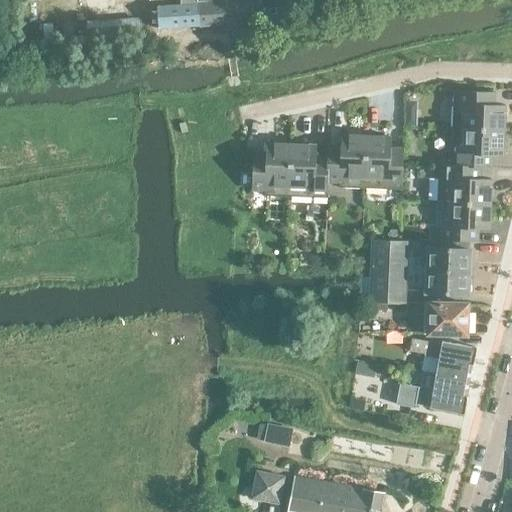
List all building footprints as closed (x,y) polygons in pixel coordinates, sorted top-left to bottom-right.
[(254,20),(252,0),(222,0),(176,4),(178,27),(254,20)] [(140,18),(86,21),(87,44),(141,41),(140,18)] [(453,128),(505,130),(506,105),(490,104),(490,93),(496,94),(496,92),(454,90),(453,128)] [(405,116),(405,126),(417,126),(418,120),(414,117),(405,116)] [(504,156),(505,130),(453,128),(452,153),(456,153),(456,165),(487,166),(487,155),(504,156)] [(365,188),(367,135),(342,134),(341,151),(330,150),(328,182),(339,182),(339,187),(365,188)] [(392,136),(367,135),(365,188),(402,190),(404,148),(403,148),(402,154),(391,153),(392,136)] [(290,196),(292,143),(267,142),(266,159),(255,158),(255,153),(254,153),(252,189),(265,190),(265,195),(290,196)] [(328,197),(328,182),(330,150),(330,145),(328,145),(328,162),(316,161),(317,144),(292,143),(290,196),(328,197)] [(493,166),(487,166),(456,165),(440,164),(438,202),(491,204),(492,179),(475,178),(476,167),(493,168),(493,166)] [(490,229),(491,204),(438,202),(437,227),(442,227),(442,240),(478,242),(479,240),(473,240),(473,229),(490,229)] [(391,230),(388,235),(391,240),(397,240),(400,235),(397,230),(391,230)] [(374,240),(372,278),(361,277),(360,301),(405,303),(407,242),(374,240)] [(428,263),(469,265),(470,250),(428,248),(428,263)] [(322,255),(310,256),(311,268),(323,267),(322,255)] [(469,265),(428,263),(427,278),(469,279),(469,265)] [(468,295),(469,279),(427,278),(427,293),(468,295)] [(372,302),(371,310),(388,311),(388,302),(372,302)] [(467,335),(468,304),(425,303),(424,333),(467,335)] [(402,333),(387,334),(387,343),(402,343),(402,333)] [(426,355),(473,365),(474,366),(478,347),(444,341),(443,344),(414,338),(411,350),(426,353),(426,355)] [(426,353),(411,350),(409,361),(438,367),(437,374),(470,381),(473,365),(426,355),(426,353)] [(426,381),(425,387),(425,388),(467,397),(470,381),(437,374),(435,383),(426,381)] [(425,388),(425,387),(401,384),(397,401),(413,404),(420,401),(422,401),(431,403),(430,408),(464,414),(467,397),(425,388)] [(268,423),(266,440),(292,444),(294,428),(268,423)] [(282,501),(285,471),(256,468),(253,499),(282,501)] [(381,511),(385,494),(295,477),(288,511),(381,511)]
